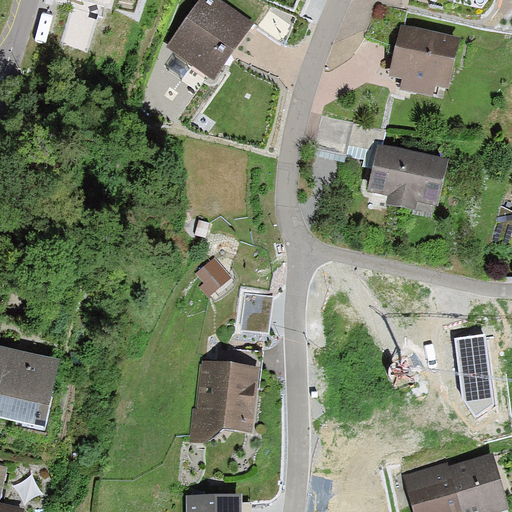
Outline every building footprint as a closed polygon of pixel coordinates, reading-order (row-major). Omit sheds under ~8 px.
[(213,81),(253,25),(218,0),(203,0),(168,49),(213,81)] [(448,92),(461,41),(401,26),(388,78),(402,81),(399,94),(434,103),(437,90),(448,92)] [(318,150),(345,157),(353,124),(326,118),(318,150)] [(418,205),(438,209),(447,164),(378,150),(369,195),(392,200),(390,206),(416,212),(418,205)] [(511,211),(502,207),(491,248),(511,247),(511,211)] [(215,259),(196,275),(205,285),(200,288),(209,299),(232,279),(215,259)] [(269,334),(273,297),(246,294),(242,331),(269,334)] [(447,339),(456,340),(484,336),(492,335),(491,313),(455,307),(447,339)] [(484,336),(456,340),(459,357),(461,373),(464,398),(476,414),(492,403),(484,336)] [(0,417),(39,426),(54,362),(0,350),(0,417)] [(461,373),(459,357),(445,358),(447,375),(461,373)] [(224,430),(252,435),(260,367),(204,360),(198,407),(193,407),(190,440),(206,441),(224,430)] [(404,475),(414,511),(497,511),(508,509),(491,455),(448,468),(446,462),(404,475)] [(335,484),(334,511),(322,511),(321,511),(371,511),(372,511),(365,511),(366,484),(335,484)] [(243,494),(186,496),(186,511),(251,511),(251,502),(243,502),(243,494)]
